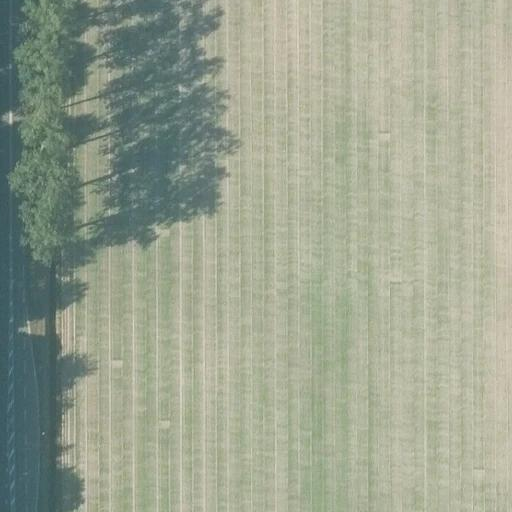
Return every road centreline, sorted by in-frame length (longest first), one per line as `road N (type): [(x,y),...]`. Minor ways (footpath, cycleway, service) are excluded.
road 1 (primary): [(10,269),(9,0)]
road 2 (primary): [(19,511),(10,269)]
road 3 (primary): [(10,269),(3,279),(0,419)]
